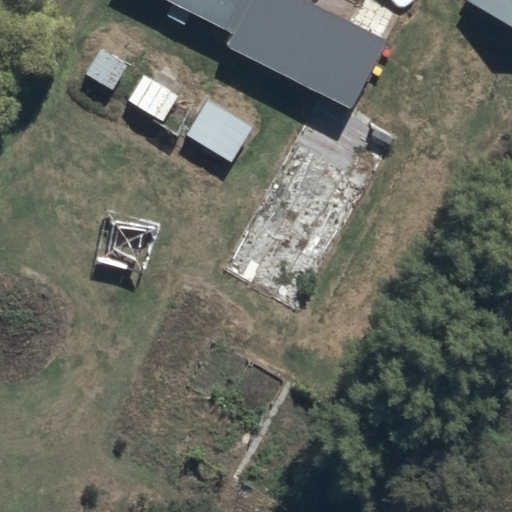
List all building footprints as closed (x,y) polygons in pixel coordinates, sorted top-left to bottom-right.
[(235,0),(198,0),(227,15),(235,0)] [(315,2),(312,0),(235,0),(227,15),(290,49),(315,2)] [(289,291),(381,122),(323,91),(231,259),(289,291)] [(249,120),(205,92),(183,126),(228,154),(249,120)] [(377,348),(469,179),(411,148),(319,316),(377,348)]
